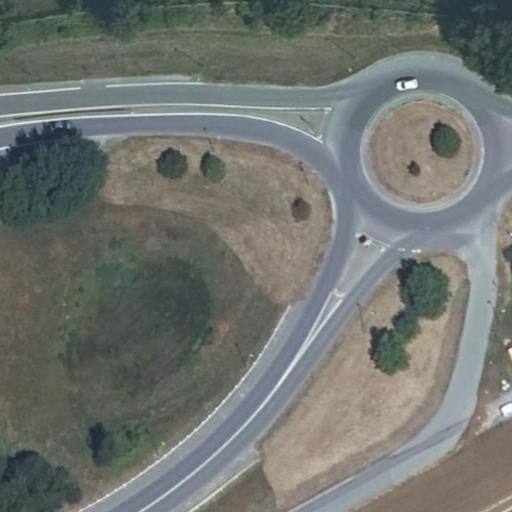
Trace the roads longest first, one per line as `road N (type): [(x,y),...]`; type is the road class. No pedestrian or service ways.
road 1 (tertiary): [(315,511),(431,447),(451,423),(481,282),(466,222)]
road 2 (trunk): [(362,93),(0,106)]
road 3 (trunk): [(0,138),(203,121),(266,127),(337,168)]
road 4 (secondary): [(333,302),(225,447),(143,511)]
road 5 (secondary): [(493,116),(478,95),(433,72),(407,71),(362,93)]
